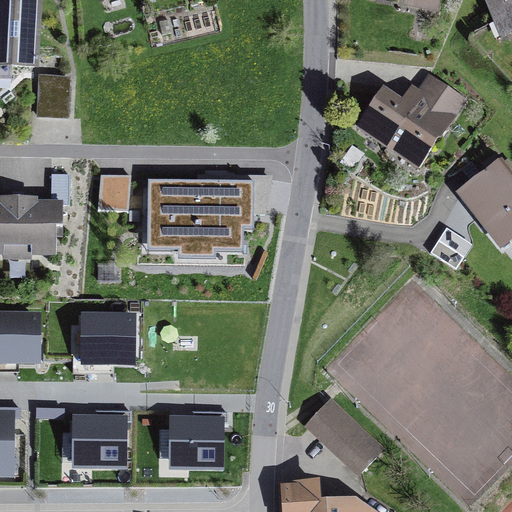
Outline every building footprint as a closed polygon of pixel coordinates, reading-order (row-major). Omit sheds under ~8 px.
[(511,0),(484,0),(494,23),(504,18),(511,33),(511,32),(511,0)] [(0,66),(34,68),(37,6),(0,4),(0,66)] [(38,117),(67,118),(69,80),(40,79),(38,117)] [(382,88),(357,126),(388,147),(390,144),(420,164),(418,167),(420,167),(456,117),(451,114),(461,99),(432,80),(422,95),(416,91),(407,105),(382,88)] [(479,180),(460,195),(501,247),(511,238),(511,175),(490,147),(467,165),(479,180)] [(342,163),(354,171),(363,156),(352,148),(342,163)] [(131,175),(101,175),(98,209),(129,211),(131,175)] [(198,179),(149,179),(148,249),(179,249),(178,257),(216,257),(216,250),(243,250),(244,227),(254,228),(254,214),(266,214),(273,175),(198,175),(198,179)] [(0,254),(4,254),(4,246),(31,246),(31,254),(56,255),(56,229),(62,229),(63,206),(69,206),(69,176),(51,176),(51,206),(35,206),(35,199),(1,199),(1,205),(0,205),(0,254)] [(448,227),(430,253),(456,270),(473,244),(448,227)] [(135,312),(80,312),(80,365),(136,365),(135,312)] [(36,319),(0,319),(0,361),(35,362),(36,319)] [(309,424),(345,458),(366,435),(330,402),(309,424)] [(127,415),(73,415),(72,467),(126,468),(127,415)] [(225,417),(170,416),(169,468),(224,469),(225,417)] [(366,435),(345,458),(361,473),(382,451),(366,435)] [(286,492),(287,511),(362,511),(356,508),(319,510),(318,489),(286,492)]
